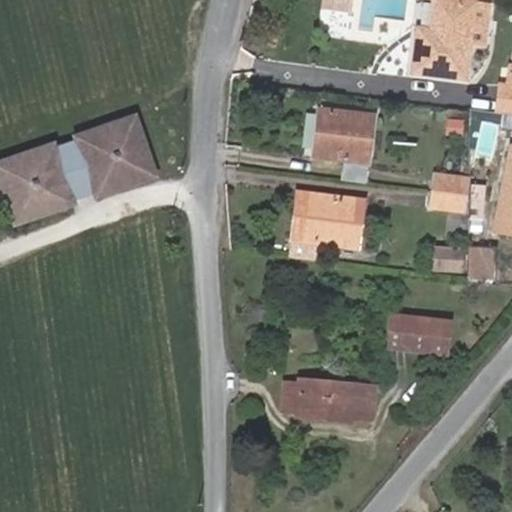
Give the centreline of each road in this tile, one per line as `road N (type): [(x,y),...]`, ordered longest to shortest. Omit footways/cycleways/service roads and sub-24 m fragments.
road 1 (unclassified): [(225,511),(218,163),(242,0)]
road 2 (unknown): [(218,163),(186,184),(0,246)]
road 3 (unclassified): [(386,511),(511,368)]
